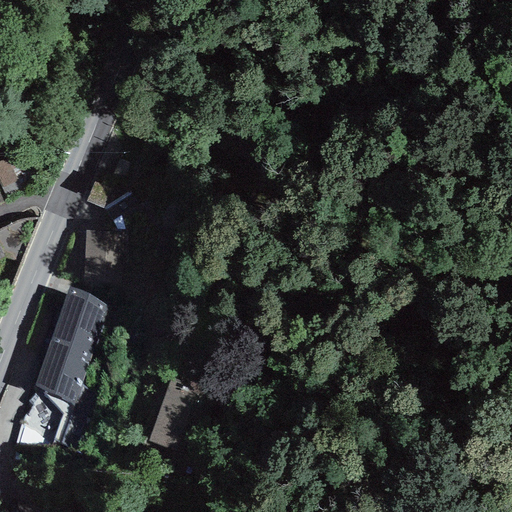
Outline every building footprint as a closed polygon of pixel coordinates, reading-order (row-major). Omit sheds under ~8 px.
[(21,150),(7,157),(23,190),(37,183),(21,150)] [(7,157),(0,160),(0,184),(6,198),(23,190),(7,157)] [(121,294),(123,231),(86,229),(83,292),(121,294)] [(175,234),(160,231),(156,254),(171,257),(175,234)] [(107,306),(69,286),(34,386),(75,406),(107,306)] [(218,390),(171,374),(148,440),(195,456),(218,390)]
